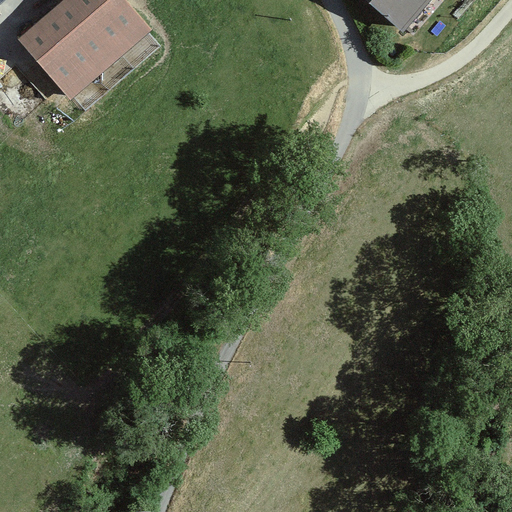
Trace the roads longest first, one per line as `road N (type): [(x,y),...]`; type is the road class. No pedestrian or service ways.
road 1 (unclassified): [(330,0),(357,63),(348,126),(232,337),(156,511)]
road 2 (track): [(355,103),(450,67),(511,9)]
